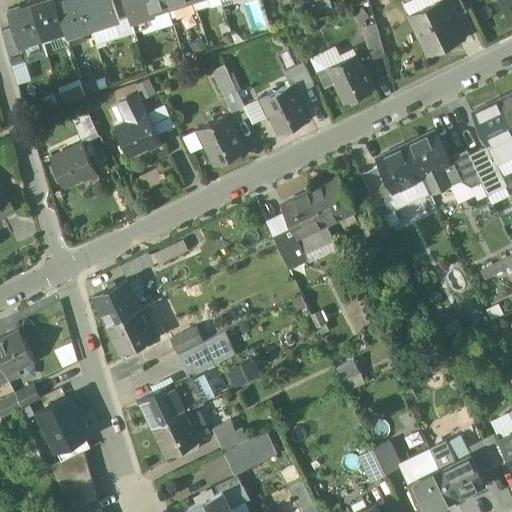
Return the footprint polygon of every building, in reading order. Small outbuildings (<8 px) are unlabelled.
[(56,0),(45,0),(32,4),(43,37),(66,29),(58,2),(56,0)] [(82,0),(64,0),(58,2),(66,29),(68,35),(91,27),(82,0)] [(82,0),(91,27),(105,23),(105,22),(120,18),(114,0),(82,0)] [(131,14),(126,0),(114,0),(120,18),(130,14),(131,14)] [(126,0),(131,14),(130,14),(131,18),(143,14),(137,0),(126,0)] [(137,0),(143,14),(168,6),(166,0),(137,0)] [(438,0),(408,15),(428,56),(467,37),(457,16),(448,0),(438,0)] [(468,11),(462,0),(448,0),(457,16),(468,11)] [(511,0),(501,0),(510,16),(511,15),(511,0)] [(43,37),(32,4),(9,12),(14,27),(20,44),(21,44),(43,37)] [(386,54),(377,23),(364,27),(373,58),(386,54)] [(20,44),(14,27),(2,31),(12,65),(26,61),(21,44),(20,44)] [(376,88),(359,53),(331,66),(338,80),(338,81),(338,82),(348,101),(376,88)] [(305,61),(285,71),(292,84),(293,84),(297,92),(315,83),(305,61)] [(331,66),(321,71),(328,84),(332,85),(338,82),(338,81),(338,80),(331,66)] [(229,71),(217,78),(225,96),(238,90),(229,71)] [(292,84),(265,98),(271,111),(271,112),(282,133),(310,119),(297,92),(293,84),(292,84)] [(238,90),(225,96),(237,121),(250,115),(238,90)] [(138,94),(120,103),(128,120),(146,112),(138,94)] [(511,94),(502,99),(511,120),(511,94)] [(511,136),(511,120),(502,99),(473,113),(489,147),(511,136)] [(128,120),(116,127),(130,155),(149,145),(161,139),(147,111),(146,112),(128,120)] [(228,116),(200,129),(207,143),(217,164),(245,151),(228,116)] [(436,130),(406,144),(406,145),(422,178),(451,164),(448,158),(449,158),(436,130)] [(83,143),(51,158),(65,186),(85,177),(85,176),(96,171),(83,143)] [(422,178),(406,145),(378,159),(381,165),(393,192),(422,178)] [(449,158),(448,158),(451,164),(454,162),(463,179),(461,180),(462,182),(472,187),(482,182),(474,167),(475,167),(467,150),(449,158)] [(501,189),(488,161),(475,167),(474,167),(482,182),(488,195),(501,189)] [(451,164),(422,178),(430,195),(451,185),(461,180),(463,179),(454,162),(451,164)] [(381,165),(362,174),(387,226),(399,220),(390,201),(393,199),(390,193),(393,192),(381,165)] [(340,177),(311,191),(327,225),(356,211),(340,177)] [(461,180),(451,185),(459,203),(475,195),(478,200),(488,195),(482,182),(472,187),(462,182),(461,180)] [(311,191),(282,205),(285,212),(293,227),(298,238),(327,225),(311,191)] [(13,210),(5,192),(0,194),(0,212),(2,217),(13,210)] [(285,212),(267,220),(274,235),(285,230),(293,227),(285,212)] [(298,238),(293,227),(285,230),(301,262),(308,258),(306,253),(305,253),(298,238)] [(301,262),(285,230),(274,235),(290,267),(301,262)] [(148,252),(121,265),(126,277),(153,264),(148,252)] [(511,275),(511,256),(481,272),(489,287),(511,275)] [(127,280),(94,297),(108,326),(142,310),(127,280)] [(142,310),(108,326),(122,355),(155,339),(142,310)] [(197,327),(171,339),(178,353),(203,340),(197,327)] [(35,360),(20,330),(0,339),(0,360),(6,373),(15,369),(19,367),(35,360)] [(219,335),(179,355),(188,374),(189,376),(190,375),(214,364),(209,355),(225,347),(219,335)] [(262,374),(254,358),(227,371),(235,387),(262,374)] [(15,369),(6,373),(10,381),(18,376),(15,369)] [(6,373),(0,376),(0,381),(2,385),(10,381),(6,373)] [(188,374),(173,382),(187,411),(197,406),(204,403),(190,375),(189,376),(188,374)] [(173,382),(140,398),(154,427),(187,411),(173,382)] [(28,387),(16,393),(22,406),(41,396),(36,386),(35,384),(28,387)] [(16,393),(0,400),(0,409),(3,415),(22,406),(16,393)] [(89,434),(70,396),(38,412),(57,449),(85,435),(89,434)] [(209,431),(197,406),(187,411),(199,436),(209,431)] [(187,411),(154,427),(168,455),(200,439),(199,436),(187,411)] [(236,431),(230,420),(212,428),(223,451),(225,450),(247,440),(241,428),(236,431)] [(511,430),(498,438),(508,459),(511,467),(511,430)] [(225,450),(223,451),(235,475),(276,455),(265,431),(247,440),(225,450)] [(85,435),(57,449),(62,461),(82,451),(91,447),(85,435)] [(495,436),(493,435),(482,440),(494,466),(508,459),(498,438),(495,436)] [(482,440),(470,446),(471,447),(470,451),(481,473),(494,466),(482,440)] [(389,442),(374,449),(386,474),(401,467),(389,442)] [(374,449),(359,456),(372,481),(386,474),(374,449)] [(62,461),(52,466),(74,511),(75,511),(97,502),(99,501),(93,489),(95,488),(90,477),(92,476),(86,464),(88,463),(82,451),(62,461)] [(470,451),(452,460),(448,452),(435,459),(456,504),(465,500),(462,494),(486,483),(481,473),(470,451)] [(456,504),(435,459),(423,465),(426,473),(407,482),(420,511),(425,511),(446,502),(449,508),(456,504)] [(219,492),(188,507),(190,511),(233,511),(233,510),(238,508),(237,505),(250,498),(238,474),(216,485),(219,492)] [(317,511),(301,479),(287,486),(299,511),(317,511)] [(97,502),(75,511),(101,511),(97,502)]
